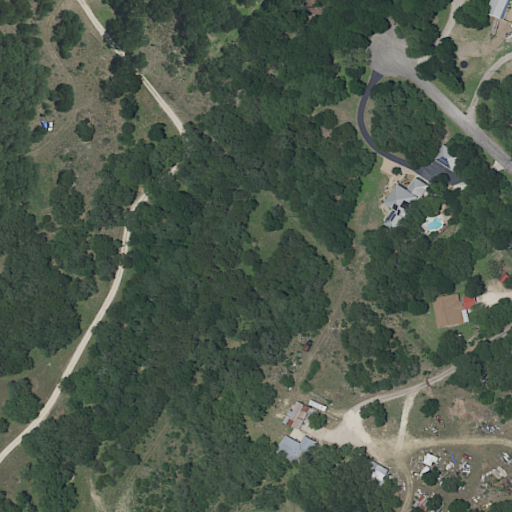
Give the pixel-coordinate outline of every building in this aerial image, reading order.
[(502,19),(507,0),(489,0),(486,14),(502,19)] [(426,184),(413,177),(406,189),(396,184),(384,206),(391,209),(383,226),(399,234),(426,184)] [(431,299),(436,329),(463,324),(461,311),(475,308),(473,296),(458,299),(458,294),(431,299)] [(309,408),(296,402),(292,412),(288,410),(282,424),(298,431),(309,408)] [(275,454),(302,466),(313,441),(303,437),(300,443),(283,436),(275,454)] [(362,477),(380,486),(387,470),(370,462),(362,477)]
